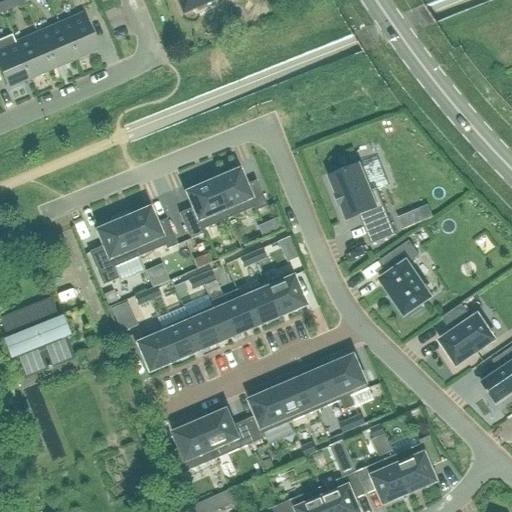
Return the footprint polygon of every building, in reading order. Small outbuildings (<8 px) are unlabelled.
[(14,8),(10,0),(7,0),(0,3),(0,8),(2,13),(14,8)] [(175,0),(182,14),(214,0),(175,0)] [(59,26),(73,59),(97,49),(96,47),(95,47),(82,16),(59,26)] [(59,26),(37,36),(51,69),(73,59),(59,26)] [(14,45),(29,78),(51,69),(37,36),(14,45)] [(29,78),(14,45),(0,51),(0,72),(6,86),(5,86),(6,88),(29,78)] [(360,167),(330,178),(347,221),(358,216),(371,246),(396,237),(377,191),(370,194),(360,167)] [(211,182),(227,220),(252,209),(254,212),(266,207),(255,182),(244,186),(238,171),(211,182)] [(201,231),(227,220),(211,182),(184,194),(191,209),(179,214),(189,240),(202,235),(201,231)] [(122,221),(138,258),(164,247),(166,250),(177,246),(166,220),(155,225),(148,209),(122,221)] [(112,269),(138,258),(122,221),(95,232),(102,247),(88,253),(102,286),(117,280),(112,269)] [(380,280),(404,316),(407,313),(409,317),(421,308),(419,305),(430,298),(407,263),(418,255),(409,241),(385,257),(394,270),(380,280)] [(250,255),(254,264),(266,259),(262,250),(250,255)] [(243,269),(254,264),(250,255),(239,260),(243,269)] [(199,277),(203,286),(214,281),(210,272),(199,277)] [(263,285),(277,318),(304,306),(290,273),(263,285)] [(191,291),(203,286),(199,277),(187,282),(191,291)] [(252,329),(277,318),(263,285),(238,295),(237,296),(252,329)] [(144,293),(148,302),(160,297),(156,288),(144,293)] [(226,340),(252,329),(237,296),(238,295),(236,291),(209,303),(211,307),(226,340)] [(137,307),(148,302),(144,293),(133,298),(137,307)] [(0,319),(0,321),(7,339),(4,341),(10,358),(14,356),(23,378),(72,358),(63,336),(66,335),(59,319),(56,320),(48,300),(0,319)] [(468,316),(461,306),(441,319),(448,329),(450,328),(454,333),(440,343),(456,367),(494,341),(477,317),(471,321),(468,316)] [(200,351),(226,340),(211,307),(186,318),(200,351)] [(174,362),(200,351),(186,318),(160,329),(174,362)] [(147,373),(174,362),(160,329),(133,340),(147,373)] [(481,384),(496,405),(511,393),(511,348),(498,358),(504,368),(481,384)] [(342,401),(341,401),(345,411),(355,407),(351,397),(368,389),(354,356),(328,368),(342,401)] [(316,412),(341,401),(342,401),(328,368),(302,379),(316,412)] [(290,423),(316,412),(302,379),(276,390),(290,423)] [(264,434),(290,423),(276,390),(249,401),(256,417),(245,422),(254,444),(266,439),(264,434)] [(254,444),(245,422),(234,426),(227,411),(200,422),(216,460),(254,444)] [(350,420),(354,429),(365,424),(361,415),(350,420)] [(354,429),(350,420),(339,425),(343,434),(354,429)] [(179,476),(216,460),(200,422),(173,434),(180,449),(169,454),(179,476)] [(369,430),(373,439),(385,434),(381,425),(369,430)] [(395,457),(411,494),(437,483),(431,467),(441,463),(430,437),(419,442),(421,446),(395,457)] [(313,443),(301,448),(305,457),(316,453),(313,443)] [(384,506),(411,494),(395,457),(368,468),(384,506)] [(319,489),(328,511),(360,511),(355,500),(366,495),(356,473),(319,489)] [(328,511),(319,489),(281,506),(283,511),(328,511)] [(229,491),(218,495),(222,504),(233,500),(229,491)]
